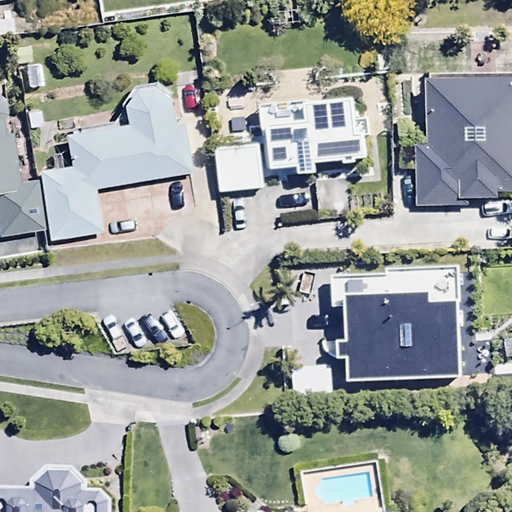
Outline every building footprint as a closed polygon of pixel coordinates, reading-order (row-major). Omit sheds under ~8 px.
[(511,76),(421,77),(421,146),(412,146),(413,209),(464,209),(464,201),(495,201),(495,194),(511,193),(511,76)] [(117,104),(119,120),(61,129),(66,160),(30,166),(32,177),(41,230),(43,244),(104,234),(96,190),(192,174),(183,123),(174,124),(170,96),(156,82),(133,82),(117,104)] [(350,96),(253,102),(256,146),(213,149),(216,193),(262,190),(261,178),(311,174),(310,162),(353,162),(353,159),(363,159),(361,130),(352,130),(350,96)] [(0,236),(41,230),(32,177),(11,180),(5,127),(0,128),(0,236)] [(340,356),(341,379),(459,376),(457,296),(454,296),(454,292),(457,292),(456,263),(381,265),(381,271),(327,272),(328,308),(339,307),(340,337),(332,337),(333,356),(340,356)] [(26,475),(26,483),(0,482),(0,511),(107,511),(108,498),(98,485),(83,484),(82,479),(69,461),(42,462),(26,475)]
